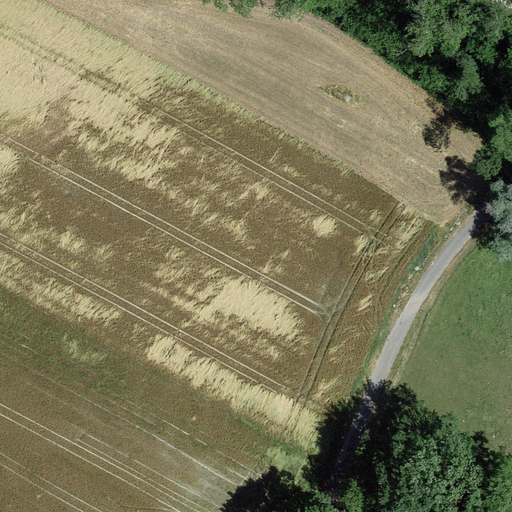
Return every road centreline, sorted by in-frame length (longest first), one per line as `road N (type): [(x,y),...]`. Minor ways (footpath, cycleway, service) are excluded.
road 1 (track): [(341,511),(395,342),(482,217),(511,189)]
road 2 (track): [(231,0),(318,23),(434,96),(511,177)]
